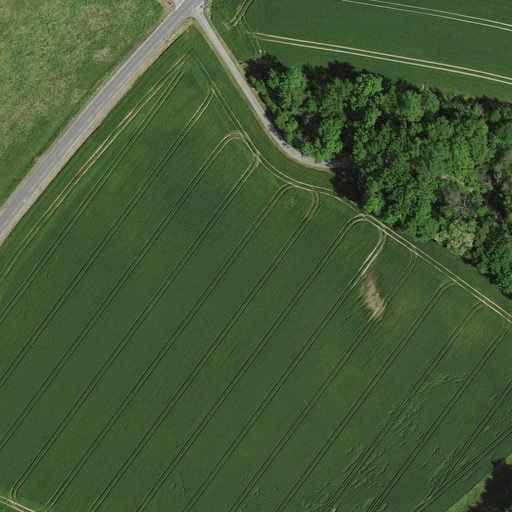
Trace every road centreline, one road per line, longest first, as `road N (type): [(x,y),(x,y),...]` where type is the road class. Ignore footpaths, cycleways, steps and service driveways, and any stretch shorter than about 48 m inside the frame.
road 1 (unclassified): [(191,3),(295,153),(324,164),(388,161),(433,172),(489,201),(511,232)]
road 2 (tertiary): [(191,3),(0,225)]
